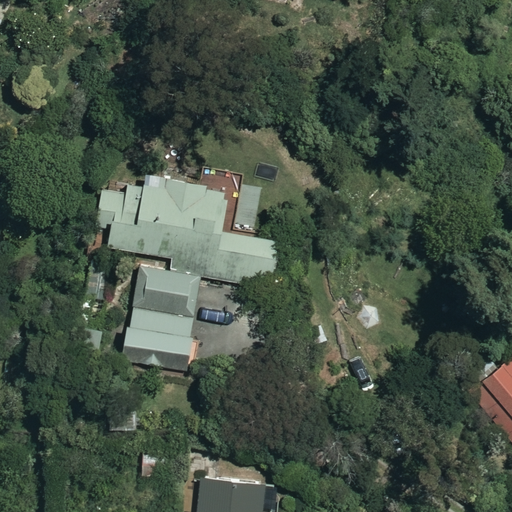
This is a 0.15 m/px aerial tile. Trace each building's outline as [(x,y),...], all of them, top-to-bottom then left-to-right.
[(99,182),(92,220),(105,223),(102,239),(170,251),(167,265),(137,259),(119,353),(183,365),(200,270),(265,282),(274,229),(214,218),(222,176),(155,164),(152,179),(133,175),(131,188),(99,182)] [(258,181),(236,177),(231,215),(253,219),(258,181)] [(459,387),(511,443),(511,344),(508,340),(459,387)] [(166,446),(139,446),(139,473),(166,473),(166,446)] [(255,511),(258,471),(196,467),(193,511),(255,511)]
